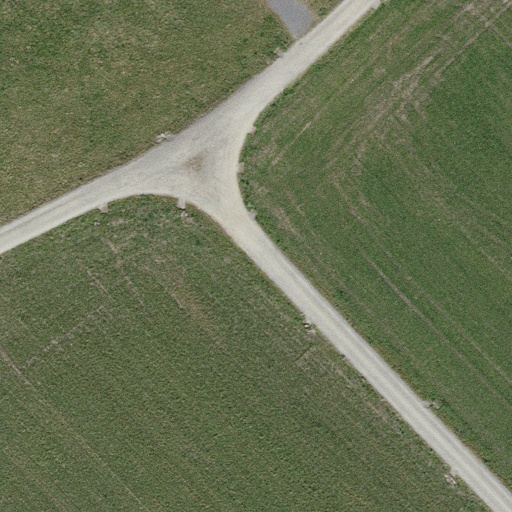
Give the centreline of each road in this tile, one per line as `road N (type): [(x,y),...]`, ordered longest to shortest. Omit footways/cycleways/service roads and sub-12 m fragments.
road 1 (track): [(0,262),(189,173),(511,508)]
road 2 (track): [(189,173),(374,0)]
